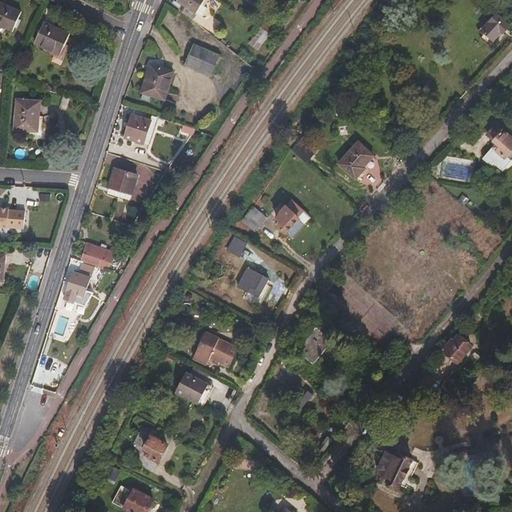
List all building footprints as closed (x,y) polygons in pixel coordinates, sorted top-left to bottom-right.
[(0,0),(0,25),(10,30),(21,11),(0,0)] [(197,13),(204,0),(177,0),(185,5),(197,13)] [(192,20),(197,13),(185,5),(182,11),(192,20)] [(503,34),(510,26),(500,17),(485,34),(493,41),(501,33),(503,34)] [(65,44),(69,35),(44,22),(34,43),(43,47),(59,55),(65,44)] [(268,32),(272,27),(266,23),(262,28),(268,32)] [(249,46),(259,51),(268,33),(258,28),(249,46)] [(61,60),(68,45),(65,44),(59,55),(43,47),(41,51),(61,60)] [(211,76),(220,55),(193,44),(184,65),(211,76)] [(164,100),(173,72),(151,64),(142,92),(150,95),(164,100)] [(148,100),(150,95),(142,92),(140,98),(148,100)] [(36,131),(38,102),(17,101),(16,129),(36,131)] [(149,145),(158,117),(152,115),(151,121),(132,114),(125,138),(149,145)] [(503,170),(511,159),(511,137),(497,125),(489,135),(498,143),(484,158),(491,165),(494,162),(503,170)] [(306,161),(315,152),(300,139),(291,148),(306,161)] [(365,167),(375,156),(359,141),(339,164),(357,180),(367,169),(365,167)] [(130,199),(138,175),(115,168),(107,192),(130,199)] [(286,234),(299,219),(295,216),(297,213),(291,208),(289,210),(280,202),(269,215),(281,224),(278,227),(286,234)] [(255,232),(267,218),(254,207),(242,222),(255,232)] [(0,226),(24,229),(25,211),(9,210),(9,209),(0,208),(0,226)] [(292,238),(305,224),(299,219),(286,234),(292,238)] [(240,257),(247,244),(235,237),(228,251),(240,257)] [(84,253),(87,244),(77,241),(74,250),(84,253)] [(116,254),(87,244),(84,253),(86,254),(109,261),(111,262),(116,254)] [(108,267),(109,261),(86,254),(84,259),(92,261),(91,265),(102,268),(104,265),(108,267)] [(85,307),(93,293),(86,290),(93,273),(75,266),(67,288),(67,290),(64,298),(67,302),(69,303),(72,303),(74,302),(75,303),(85,307)] [(266,283),(269,279),(248,267),(238,285),(258,296),(266,283)] [(262,299),(270,287),(266,283),(258,296),(262,299)] [(323,353),(330,345),(333,340),(316,326),(297,349),(314,363),(323,353)] [(209,360),(220,338),(206,331),(194,355),(208,362),(209,360)] [(458,363),(472,346),(458,335),(453,340),(451,339),(443,348),(443,350),(458,363)] [(236,351),(231,349),(233,345),(220,338),(209,360),(218,364),(220,361),(229,366),(236,351)] [(332,361),(339,353),(330,345),(323,353),(332,361)] [(172,362),(174,358),(166,353),(164,358),(172,362)] [(453,395),(466,380),(455,370),(442,386),(453,395)] [(199,402),(208,382),(186,371),(181,380),(190,385),(184,395),(199,402)] [(184,395),(190,385),(181,380),(175,391),(184,395)] [(204,405),(214,386),(208,382),(199,402),(204,405)] [(291,410),(295,402),(287,399),(287,400),(285,399),(284,399),(283,399),(281,405),(283,406),(283,407),(291,410)] [(159,461),(168,445),(141,431),(136,442),(136,443),(149,450),(148,452),(151,456),(159,461)] [(407,487),(418,463),(413,461),(412,459),(396,451),(394,454),(387,451),(378,471),(389,477),(388,480),(400,486),(401,485),(407,487)] [(120,477),(123,471),(114,467),(111,472),(120,477)] [(130,511),(147,511),(154,500),(135,490),(134,490),(130,497),(124,508),(130,511)] [(124,508),(130,497),(120,491),(114,503),(124,508)]
